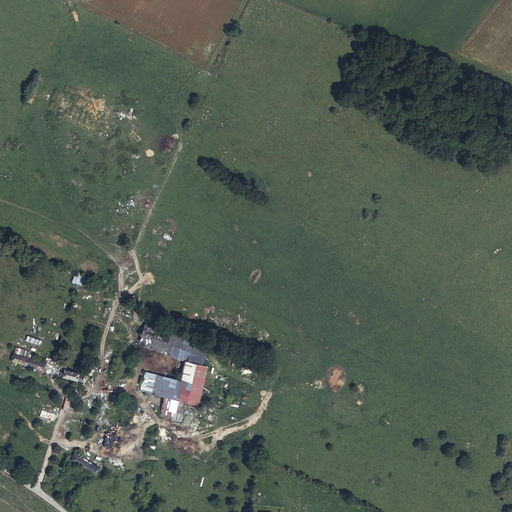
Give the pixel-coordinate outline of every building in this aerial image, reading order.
[(73,283),(87,288),(91,277),(77,272),(73,283)] [(166,333),(142,326),(139,335),(163,342),(166,333)] [(28,336),(26,341),(40,346),(42,341),(28,336)] [(182,339),(173,336),(171,343),(180,346),(182,339)] [(15,348),(12,356),(30,362),(47,368),(49,362),(45,361),(45,359),(15,348)] [(194,361),(185,360),(182,382),(191,382),(194,361)] [(66,365),(63,373),(73,376),(83,380),(86,372),(85,372),(66,365)] [(164,424),(167,414),(170,402),(162,399),(150,448),(158,450),(164,424)] [(175,416),(167,414),(164,424),(172,426),(175,416)] [(77,452),(73,459),(98,473),(102,467),(77,452)] [(125,469),(127,466),(118,460),(116,462),(125,469)] [(146,511),(152,484),(144,483),(137,511),(146,511)]
